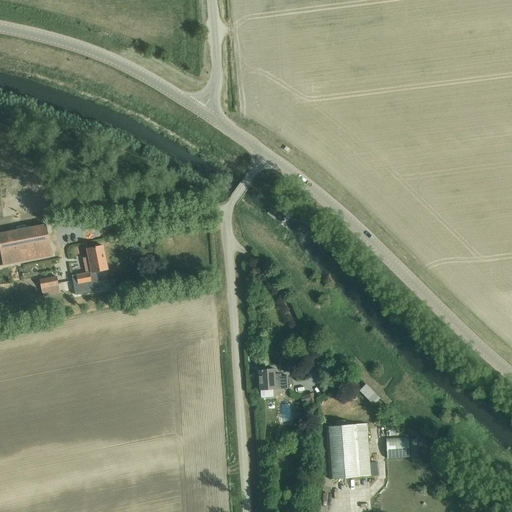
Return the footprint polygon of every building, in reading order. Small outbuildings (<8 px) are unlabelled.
[(0,233),(0,251),(1,255),(0,255),(0,265),(3,265),(52,256),(46,225),(0,233)] [(91,272),(72,276),(75,295),(100,290),(96,272),(107,270),(103,246),(87,249),(91,272)] [(40,280),(42,289),(43,297),(60,294),(56,277),(40,280)] [(275,369),(258,370),(259,390),(261,390),(261,398),(273,397),(273,389),(289,388),(288,376),(279,377),(279,376),(277,376),(275,376),(275,369)] [(376,403),(381,398),(368,385),(362,390),(376,403)] [(317,406),(313,394),(301,397),(303,403),(309,402),(311,408),(317,406)] [(292,413),(292,403),(284,403),(284,413),(292,413)] [(326,427),(329,479),(370,476),(367,424),(326,427)] [(408,438),(386,439),(387,459),(409,458),(408,438)] [(421,460),(420,438),(412,438),(413,460),(421,460)]
